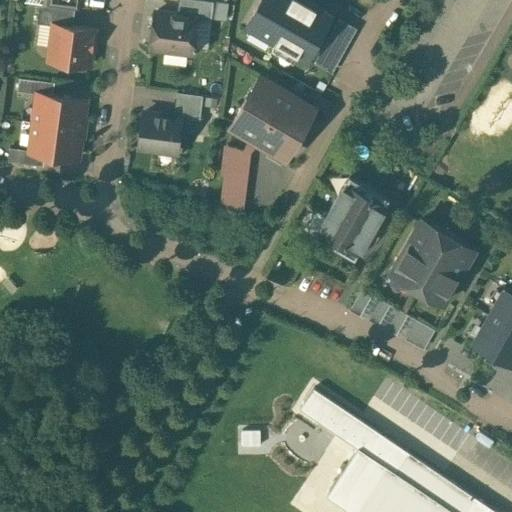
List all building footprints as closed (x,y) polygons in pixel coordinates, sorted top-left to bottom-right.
[(212,0),(176,0),(175,11),(197,14),(197,15),(211,17),(212,0)] [(256,0),(245,20),(309,57),(335,13),(311,0),(256,0)] [(48,2),(39,1),(36,20),(53,22),(53,21),(72,23),(74,5),(48,2)] [(175,11),(155,9),(153,28),(153,29),(152,35),(152,36),(151,45),(192,51),(197,15),(197,14),(175,11)] [(72,23),(53,21),(53,22),(48,56),(60,57),(63,61),(73,63),(77,60),(90,61),(94,26),(72,23)] [(315,104),(259,72),(232,119),(252,130),(250,135),(285,155),(315,104)] [(32,76),(18,74),(17,87),(30,89),(32,76)] [(54,79),(32,76),(30,89),(37,90),(52,92),(54,79)] [(34,117),(81,123),(85,96),(52,92),(37,90),(34,117)] [(202,93),(176,90),(173,113),(180,114),(180,115),(199,118),(202,93)] [(173,113),(143,109),(139,144),(176,149),(180,115),(180,114),(173,113)] [(81,123),(34,117),(30,146),(30,147),(44,149),(77,154),(81,123)] [(23,145),(9,143),(7,157),(21,159),(23,145)] [(250,150),(228,144),(220,203),(242,210),(242,209),(241,208),(244,196),(242,196),(245,185),(244,185),(247,173),(245,173),(248,162),(247,161),(250,150)] [(30,146),(23,145),(21,159),(43,162),(44,149),(30,147),(30,146)] [(389,195),(349,172),(314,233),(354,256),(389,195)] [(429,223),(419,217),(389,269),(443,300),(473,248),(463,243),(464,241),(452,234),(453,232),(443,226),(442,228),(430,221),(429,223)] [(511,291),(503,286),(472,339),(511,362),(511,361),(511,291)] [(398,325),(406,306),(364,287),(355,305),(398,325)] [(406,331),(425,342),(436,325),(416,313),(406,331)] [(392,412),(374,415),(378,434),(395,431),(392,412)] [(484,511),(489,505),(404,448),(390,467),(382,462),(353,506),(362,511),(484,511)]
